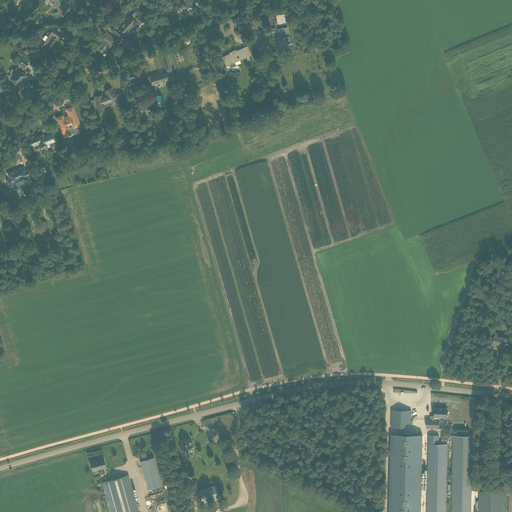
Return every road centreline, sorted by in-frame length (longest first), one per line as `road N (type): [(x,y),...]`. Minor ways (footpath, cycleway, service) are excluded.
road 1 (tertiary): [(511,397),(323,385),(0,468)]
road 2 (tertiary): [(0,144),(118,0)]
